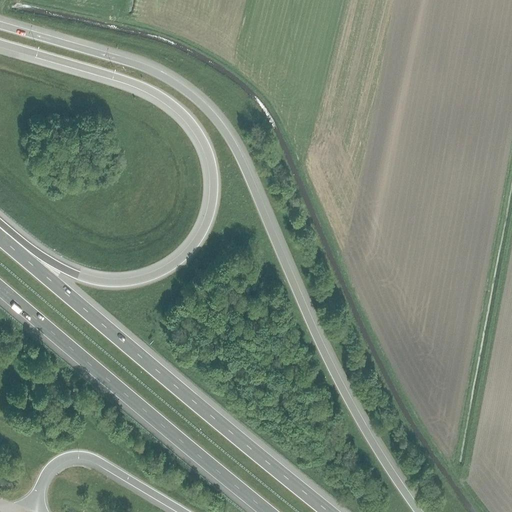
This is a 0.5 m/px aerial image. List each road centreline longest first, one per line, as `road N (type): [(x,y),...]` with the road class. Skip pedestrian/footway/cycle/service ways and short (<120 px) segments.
road 1 (motorway): [(421,511),(341,384),(223,126),(175,82),(144,67),(0,26)]
road 2 (motorway): [(0,47),(158,99),(196,134),(211,187),(187,254),(142,282),(87,282),(0,231)]
road 3 (motorway): [(326,511),(0,238)]
road 4 (motorway): [(0,290),(263,511)]
road 5 (motorway): [(30,511),(45,471),(82,457),(181,511)]
